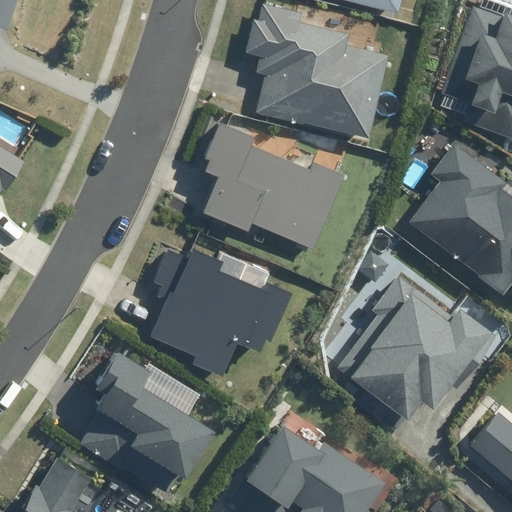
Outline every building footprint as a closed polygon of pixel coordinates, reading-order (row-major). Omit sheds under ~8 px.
[(0,0),(0,26),(11,30),(21,0),(0,0)] [(264,71),(256,109),(369,136),(388,54),(347,44),(349,31),(303,20),(305,10),(260,0),(257,15),(251,14),(242,51),(257,54),(253,69),(264,71)] [(353,0),(396,10),(398,0),(353,0)] [(486,129),(511,137),(511,9),(503,7),(501,14),(470,5),(454,58),(465,62),(461,74),(472,78),(459,121),(486,129)] [(246,229),(250,220),(312,247),(345,174),(311,159),(308,166),(251,141),(255,133),(218,117),(197,164),(217,173),(201,209),(246,229)] [(430,170),(439,177),(407,219),(503,291),(511,280),(511,193),(499,184),(504,177),(453,139),(430,170)] [(0,201),(25,161),(0,145),(0,201)] [(188,251),(165,241),(145,288),(167,298),(149,340),(225,372),(241,335),(267,347),(293,286),(269,275),(265,284),(218,264),(221,256),(191,243),(188,251)] [(358,335),(337,364),(406,414),(418,396),(432,406),(468,356),(477,362),(506,323),(463,292),(450,311),(396,272),(368,311),(373,314),(358,335)] [(137,423),(128,440),(186,471),(211,425),(186,411),(199,386),(118,342),(88,397),(137,423)] [(511,418),(498,407),(468,445),(511,479),(511,418)] [(315,440),(280,418),(243,475),(268,491),(254,511),(295,511),(296,511),(297,511),(360,511),(384,475),(319,433),(315,440)] [(93,511),(73,501),(87,475),(50,455),(23,507),(31,511),(132,511),(138,501),(106,485),(93,511)]
